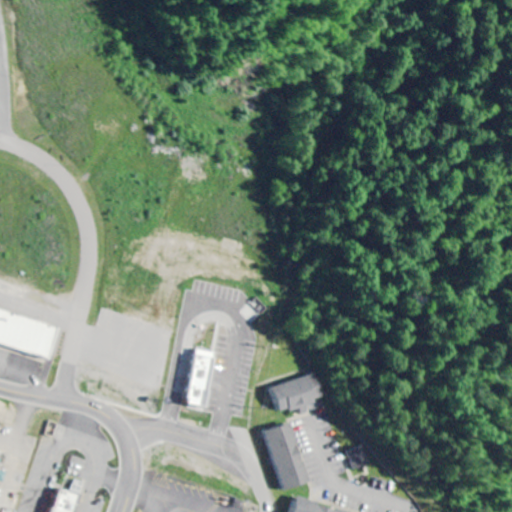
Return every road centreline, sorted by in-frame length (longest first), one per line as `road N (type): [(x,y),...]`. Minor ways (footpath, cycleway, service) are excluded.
road 1 (residential): [(0,390),(90,406),(119,423),(133,457),(122,511)]
road 2 (residential): [(405,511),(342,487),(312,415)]
